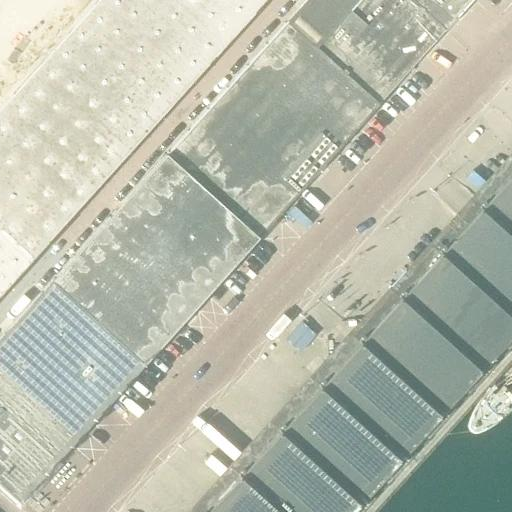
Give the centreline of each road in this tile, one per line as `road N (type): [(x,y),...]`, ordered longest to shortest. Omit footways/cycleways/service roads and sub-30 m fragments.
road 1 (residential): [(511,33),(88,511)]
road 2 (residential): [(282,0),(0,309)]
